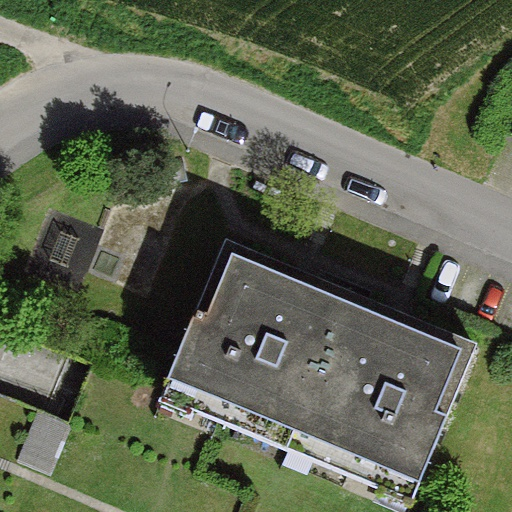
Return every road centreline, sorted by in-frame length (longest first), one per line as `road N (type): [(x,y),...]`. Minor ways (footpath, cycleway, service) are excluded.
road 1 (residential): [(511,241),(234,116),(138,98),(0,152)]
road 2 (track): [(138,98),(0,38)]
